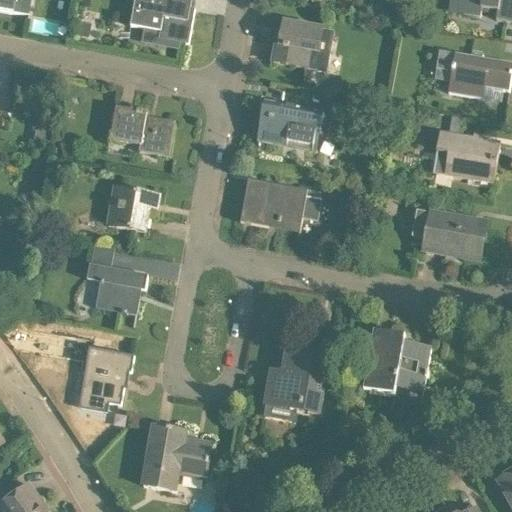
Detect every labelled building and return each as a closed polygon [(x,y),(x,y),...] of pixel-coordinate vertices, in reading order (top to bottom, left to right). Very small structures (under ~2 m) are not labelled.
[(0,0),(0,14),(11,16),(11,15),(27,18),(30,0),(0,0)] [(195,12),(191,11),(193,1),(189,0),(136,0),(131,30),(160,35),(159,42),(189,47),(195,12)] [(511,0),(449,0),(447,14),(480,20),(481,11),(497,14),(496,23),(511,25),(511,0)] [(277,48),(276,49),(273,65),(308,71),(327,75),(334,34),(322,32),(322,33),(285,27),(281,48),(277,48)] [(88,41),(90,31),(80,29),(78,39),(88,41)] [(511,81),(511,66),(456,56),(449,95),(484,102),(486,91),(510,95),(511,81)] [(261,144),(316,154),(323,115),(266,105),(259,148),(260,149),(261,144)] [(116,111),(111,142),(140,148),(138,155),(169,160),(175,125),(146,120),(147,116),(116,111)] [(452,119),(449,137),(459,139),(462,121),(452,119)] [(49,131),(36,128),(33,142),(46,145),(49,131)] [(433,175),(448,178),(491,185),(494,167),(497,168),(501,146),(459,139),(449,137),(440,136),(437,155),(433,175)] [(300,236),(303,221),(318,224),(321,202),(307,199),(308,193),(249,183),(241,226),(268,231),(268,228),(300,233),(299,236),(300,236)] [(115,192),(108,229),(146,235),(152,198),(115,192)] [(39,200),(27,199),(25,214),(37,215),(39,200)] [(487,225),(431,215),(424,254),(480,264),(487,225)] [(51,267),(54,249),(36,245),(33,264),(51,267)] [(136,300),(138,292),(146,293),(148,278),(111,272),(114,252),(94,248),(88,283),(101,285),(97,312),(136,318),(134,330),(135,330),(139,307),(138,307),(139,301),(136,300)] [(374,333),(364,392),(395,398),(397,387),(424,392),(432,350),(412,346),(412,347),(404,345),(406,339),(374,333)] [(266,408),(319,417),(329,358),(288,350),(283,380),(285,380),(284,388),(269,386),(266,408)] [(134,359),(90,351),(83,391),(109,395),(107,405),(121,408),(126,374),(131,375),(134,359)] [(429,403),(421,402),(420,409),(427,411),(429,403)] [(154,430),(144,489),(175,495),(178,477),(206,482),(212,448),(184,443),(186,435),(154,430)] [(511,476),(499,484),(511,507),(511,476)] [(38,511),(33,504),(38,500),(27,486),(0,506),(0,511),(38,511)]
